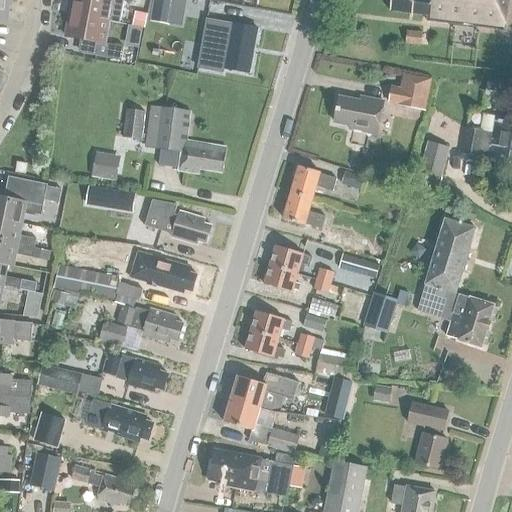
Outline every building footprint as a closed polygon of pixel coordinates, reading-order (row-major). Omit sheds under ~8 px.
[(131,4),(132,0),(71,0),(69,15),(108,23),(119,25),(123,3),(131,4)] [(169,0),(153,0),(150,21),(166,24),(169,0)] [(502,30),(505,0),(390,0),(389,12),(412,14),(426,16),(425,21),(502,30)] [(104,44),(108,23),(69,15),(65,37),(83,41),(81,54),(120,62),(123,48),(104,44)] [(254,48),(257,30),(206,20),(197,69),(222,73),(223,69),(249,74),(253,55),(254,48)] [(405,33),(405,45),(421,46),(421,34),(405,33)] [(403,74),(400,88),(391,87),(387,105),(423,112),(430,79),(403,74)] [(511,104),(511,92),(502,95),(506,107),(511,104)] [(339,98),(334,124),(350,127),(349,131),(376,136),(383,102),(360,98),(359,102),(339,98)] [(222,174),(226,149),(185,143),(190,113),(151,107),(146,148),(181,153),(178,172),(199,175),(199,170),(222,174)] [(122,138),(140,141),(144,113),(126,110),(122,138)] [(511,124),(494,121),(492,133),(466,129),(462,155),(478,158),(479,152),(488,153),(487,161),(511,165),(511,124)] [(415,189),(435,195),(448,149),(427,143),(415,189)] [(119,165),(94,160),(91,177),(116,182),(119,165)] [(388,167),(385,162),(379,161),(374,164),(373,170),(377,175),(382,176),(387,173),(388,167)] [(15,173),(25,175),(26,165),(16,163),(15,173)] [(299,167),(291,193),(312,200),(315,187),(332,192),(336,180),(319,175),(319,174),(299,167)] [(341,184),(360,190),(364,178),(345,172),(341,184)] [(0,197),(0,220),(21,225),(24,213),(41,216),(47,186),(8,178),(4,198),(0,197)] [(111,190),(108,209),(132,213),(136,195),(111,190)] [(312,200),(291,193),(283,220),(304,226),(304,225),(321,230),(325,218),(308,213),(312,200)] [(400,207),(412,211),(416,198),(404,195),(400,207)] [(203,225),(204,220),(179,213),(177,217),(174,216),(177,206),(152,202),(144,228),(172,236),(171,239),(197,246),(198,242),(205,244),(211,227),(203,225)] [(0,220),(0,242),(34,249),(36,240),(19,236),(21,225),(0,220)] [(468,254),(475,230),(444,221),(421,298),(442,304),(437,319),(450,323),(446,337),(456,341),(481,348),(493,306),(469,299),(455,295),(462,271),(463,271),(468,254)] [(325,244),(345,250),(349,238),(328,232),(325,244)] [(93,266),(96,244),(59,239),(53,278),(85,286),(88,265),(93,266)] [(0,242),(0,264),(7,266),(13,268),(15,255),(32,259),(34,249),(0,242)] [(275,247),(270,266),(297,275),(300,266),(309,268),(312,258),(275,247)] [(32,259),(48,262),(50,253),(34,250),(32,259)] [(338,269),(373,279),(377,266),(342,256),(338,269)] [(151,260),(150,262),(136,258),(131,275),(145,279),(145,280),(158,284),(157,287),(182,294),(183,290),(191,292),(196,276),(188,273),(190,269),(164,261),(164,264),(151,260)] [(0,286),(19,290),(21,281),(4,278),(7,266),(0,264),(0,286)] [(297,275),(270,266),(264,286),(292,294),(297,275)] [(320,270),(317,280),(330,284),(333,274),(320,270)] [(330,284),(317,280),(314,290),(327,294),(330,284)] [(19,290),(0,286),(0,299),(1,296),(17,300),(19,290)] [(28,293),(26,303),(40,306),(42,296),(36,295),(28,293)] [(51,304),(63,308),(67,296),(63,295),(54,293),(51,304)] [(397,302),(376,295),(365,327),(387,334),(397,302)] [(132,309),(134,302),(116,296),(114,304),(121,306),(132,309)] [(313,299),(309,312),(334,319),(334,318),(339,319),(342,309),(338,308),(338,307),(313,299)] [(175,322),(176,317),(149,310),(149,312),(135,308),(134,310),(132,309),(121,306),(116,323),(143,331),(141,337),(168,344),(169,340),(177,343),(183,325),(175,322)] [(256,312),(250,332),(278,340),(284,321),(256,312)] [(303,330),(322,337),(327,321),(308,315),(303,330)] [(0,345),(13,346),(13,342),(31,343),(32,324),(0,321),(0,345)] [(104,324),(99,340),(122,347),(127,330),(104,324)] [(278,340),(250,332),(245,351),(272,359),(278,340)] [(301,335),(297,345),(311,349),(314,339),(301,335)] [(57,346),(45,343),(42,357),(54,359),(57,346)] [(311,349),(297,345),(294,356),(308,360),(311,349)] [(315,372),(349,379),(353,362),(319,355),(315,372)] [(102,374),(117,378),(122,360),(107,356),(102,374)] [(123,356),(122,360),(117,378),(129,382),(128,386),(153,393),(154,389),(162,392),(167,375),(159,372),(161,368),(123,356)] [(72,394),(76,395),(81,376),(42,366),(37,385),(57,390),(72,394)] [(0,396),(30,399),(31,382),(11,381),(11,376),(0,375),(0,396)] [(237,377),(230,400),(260,409),(261,407),(271,410),(280,407),(282,398),(293,401),(298,384),(268,375),(265,385),(237,377)] [(375,386),(372,402),(389,405),(392,389),(375,386)] [(56,396),(70,400),(72,394),(57,390),(56,396)] [(0,417),(8,418),(9,414),(29,415),(30,399),(0,396),(0,417)] [(260,409),(230,400),(223,423),(251,432),(248,442),(294,455),(299,438),(255,425),(260,409)] [(346,405),(329,400),(325,415),(342,420),(346,405)] [(113,435),(139,443),(140,439),(148,442),(153,425),(145,422),(147,418),(93,401),(86,425),(102,430),(101,432),(107,433),(109,429),(115,431),(113,435)] [(424,428),(422,436),(415,464),(439,470),(447,441),(438,439),(439,431),(443,432),(447,412),(411,404),(407,424),(424,428)] [(33,441),(56,448),(65,421),(42,414),(33,441)] [(0,473),(10,474),(11,457),(6,457),(6,448),(0,447),(0,473)] [(332,461),(334,455),(319,450),(317,456),(332,461)] [(254,492),(287,499),(293,467),(274,463),(260,460),(214,451),(208,482),(220,485),(220,487),(254,493),(254,492)] [(293,467),(295,457),(276,454),(274,463),(293,467)] [(29,486),(53,491),(60,460),(36,455),(29,486)] [(324,511),(357,511),(366,470),(334,463),(324,511)] [(129,506),(134,489),(125,486),(126,483),(104,476),(103,478),(94,475),(94,473),(75,467),(70,480),(100,488),(96,500),(119,507),(120,503),(129,506)] [(19,482),(9,482),(8,494),(18,494),(19,482)] [(401,511),(430,511),(435,493),(406,488),(406,489),(394,487),(391,504),(402,507),(401,511)]
